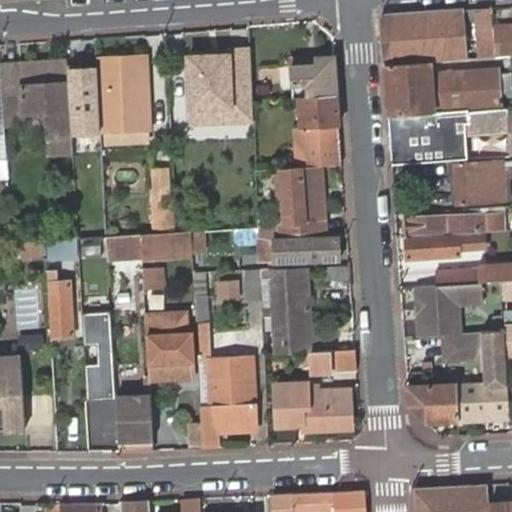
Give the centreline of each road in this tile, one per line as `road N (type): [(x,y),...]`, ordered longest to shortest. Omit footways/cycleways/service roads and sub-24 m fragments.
road 1 (residential): [(357,0),(389,461)]
road 2 (residential): [(0,470),(389,461)]
road 3 (residential): [(0,18),(266,0)]
road 4 (residential): [(511,455),(389,461)]
